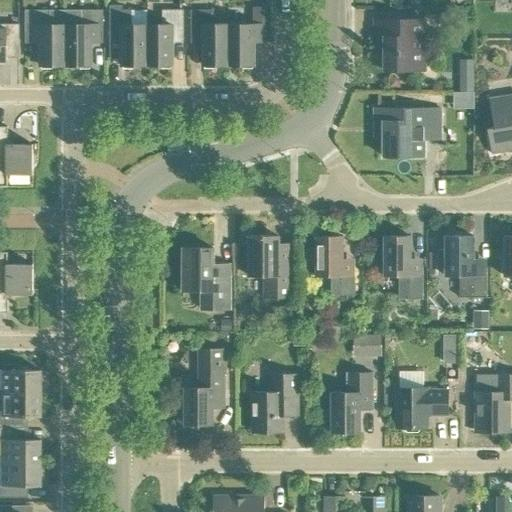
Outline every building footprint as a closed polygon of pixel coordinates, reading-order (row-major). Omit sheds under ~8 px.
[(147,65),(147,25),(131,25),(131,10),(122,10),(122,6),(109,6),(109,38),(121,38),(122,65),(147,65)] [(228,24),(228,65),(253,65),(253,38),(264,38),(264,8),(253,8),(253,25),(228,24)] [(65,65),(65,10),(25,10),(25,38),(40,38),(40,65),(65,65)] [(102,10),(65,10),(65,65),(90,65),(90,38),(102,38),(102,10)] [(162,25),(147,25),(147,65),(172,65),(172,37),(183,37),(183,10),(162,10),(162,25)] [(203,65),(228,65),(228,24),(212,24),(212,10),(190,10),(190,37),(203,37),(203,65)] [(374,20),(374,51),(384,51),(384,71),(425,71),(425,20),(374,20)] [(19,24),(0,23),(0,61),(7,61),(7,52),(19,52),(19,24)] [(474,72),(474,60),(461,60),(461,72),(474,72)] [(400,87),(400,82),(396,77),(389,77),(389,87),(400,87)] [(511,95),(489,99),(494,127),(487,129),(491,154),(511,150),(511,95)] [(424,136),(441,136),(441,109),(374,109),(374,136),(383,136),(383,157),(424,157),(424,136)] [(0,126),(0,186),(7,187),(7,175),(32,175),(32,144),(7,144),(7,127),(0,126)] [(290,244),(278,244),(278,236),(249,236),(249,276),(264,276),(264,297),(290,298),(290,244)] [(316,249),(306,249),(304,251),(304,264),(306,267),(316,267),(316,276),(330,276),(330,295),(354,295),(354,259),(342,259),(342,236),(316,236),(316,249)] [(398,276),(398,299),(422,299),(422,259),(410,259),(410,236),(384,236),(384,276),(398,276)] [(459,297),(486,297),(486,267),(486,258),(474,258),(473,236),(445,236),(445,276),(459,276),(459,297)] [(230,277),(213,277),(213,248),(182,248),(182,291),(202,291),(201,309),(229,309),(230,277)] [(0,252),(0,312),(7,312),(7,295),(32,295),(32,264),(7,264),(7,252),(0,252)] [(232,331),(232,320),(222,320),(221,331),(232,331)] [(323,344),(323,333),(310,333),(310,344),(323,344)] [(463,356),(473,356),(473,347),(473,334),(463,334),(463,356)] [(380,335),(366,335),(366,355),(380,355),(380,335)] [(456,363),(456,335),(443,335),(444,363),(456,363)] [(222,375),(224,375),(224,349),(200,349),(200,388),(186,388),(186,407),(182,407),(182,428),(198,428),(198,424),(210,424),(210,407),(222,407),(222,375)] [(1,370),(1,393),(41,393),(41,370),(19,370),(19,364),(3,364),(3,370),(1,370)] [(360,410),(373,410),(373,401),(372,372),(346,372),(346,392),(331,392),(331,432),(360,432),(360,410)] [(251,432),(283,432),(283,416),(298,416),(297,374),(269,374),(269,392),(251,392),(251,432)] [(476,428),(480,429),(484,432),(508,432),(508,399),(511,399),(511,374),(497,374),(497,387),(493,392),(476,392),(476,428)] [(427,390),(427,388),(396,388),(396,428),(403,428),(406,432),(417,432),(420,428),(427,428),(427,415),(448,415),(448,390),(427,390)] [(0,415),(0,428),(22,428),(22,416),(41,416),(41,393),(1,393),(1,416),(0,415)] [(0,440),(1,440),(1,463),(41,463),(41,440),(22,440),(22,428),(0,428),(0,440)] [(41,463),(1,463),(1,485),(0,485),(0,497),(22,498),(22,486),(41,486),(41,463)] [(210,510),(210,511),(264,511),(264,494),(213,494),(213,509),(210,510)] [(383,511),(384,496),(373,496),(372,511),(335,511),(335,496),(324,496),(323,511),(383,511)] [(407,496),(407,511),(440,511),(440,496),(407,496)] [(488,496),(487,511),(503,511),(504,496),(488,496)]
